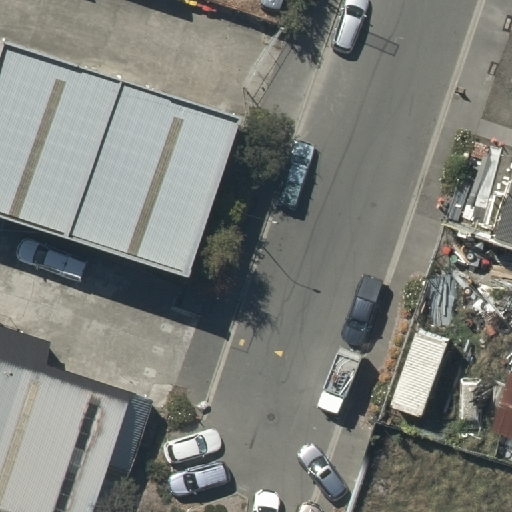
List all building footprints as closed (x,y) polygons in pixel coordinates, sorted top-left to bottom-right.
[(0,233),(182,297),(237,142),(0,58),(0,233)] [(511,219),(501,249),(511,252),(511,219)] [(447,332),(418,321),(389,403),(418,413),(447,332)] [(0,511),(113,511),(142,430),(0,381),(0,511)] [(511,386),(503,414),(511,417),(511,386)]
